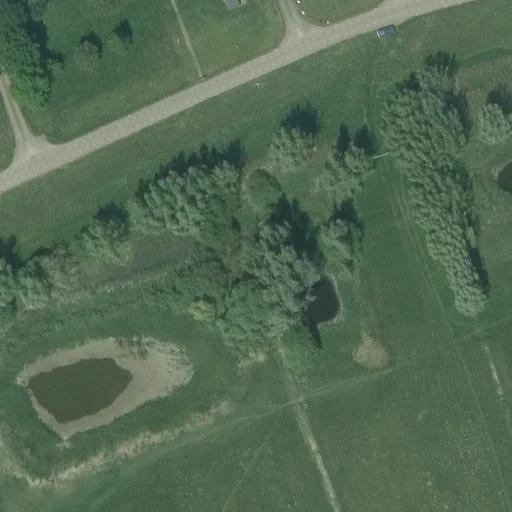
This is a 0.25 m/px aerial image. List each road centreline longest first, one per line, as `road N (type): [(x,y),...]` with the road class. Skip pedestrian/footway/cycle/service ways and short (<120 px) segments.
road 1 (tertiary): [(0,184),(301,48),(440,0)]
road 2 (track): [(376,155),(365,109),(390,12)]
